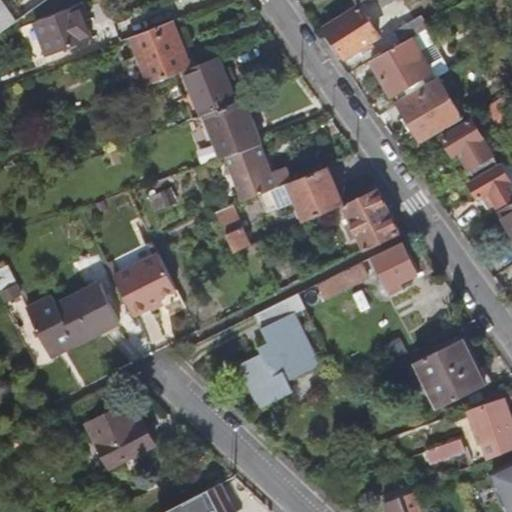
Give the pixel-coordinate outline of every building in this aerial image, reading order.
[(0,0),(0,5),(13,24),(18,21),(1,0),(0,0)] [(0,33),(13,24),(0,5),(0,33)] [(94,39),(81,6),(37,23),(50,56),(94,39)] [(382,35),(364,6),(329,28),(347,57),(362,47),(365,51),(376,45),(373,41),(382,35)] [(431,28),(423,16),(398,31),(404,43),(414,37),(428,30),(431,28)] [(151,84),(184,71),(191,68),(173,22),(132,38),(151,84)] [(404,43),(373,61),(393,97),(397,94),(400,101),(439,78),(451,71),(428,30),(414,37),(404,43)] [(205,114),(236,102),(219,57),(191,68),(184,71),(202,115),(205,114)] [(400,101),(424,142),(464,118),(439,78),(400,101)] [(511,92),(489,107),(499,124),(511,115),(511,92)] [(230,155),(260,144),(263,143),(244,99),(236,102),(205,114),(209,126),(211,126),(221,158),(230,155)] [(500,163),(474,120),(446,137),(456,154),(462,151),(477,177),(500,163)] [(260,195),(272,190),(287,184),(280,166),(269,171),(260,144),(230,155),(246,200),(260,195)] [(511,155),(502,162),(511,179),(511,155)] [(511,179),(502,162),(500,163),(477,177),(471,180),(482,197),(485,196),(488,201),(491,205),(497,201),(499,204),(511,196),(511,179)] [(308,220),(344,204),(327,167),(287,184),(272,190),(279,206),(297,198),(308,220)] [(367,249),(402,232),(380,189),(346,206),(353,222),(348,225),(354,239),(361,235),(367,249)] [(268,212),(279,206),(272,190),(260,195),(268,212)] [(511,202),(501,209),(511,227),(511,202)] [(236,252),(252,243),(234,205),(216,213),(236,252)] [(270,267),(282,261),(271,237),(259,243),(270,267)] [(136,315),(164,301),(163,297),(179,289),(155,240),(110,262),(136,315)] [(406,285),(404,281),(421,273),(406,241),(374,257),(391,292),(406,285)] [(327,297),(371,277),(364,262),(320,283),(327,297)] [(20,297),(5,268),(0,270),(0,291),(6,304),(20,297)] [(122,322),(103,283),(58,304),(57,305),(77,344),(122,322)] [(291,381),(320,366),(295,315),(308,309),(301,293),(257,315),(271,341),(260,346),(264,353),(243,363),(265,406),(296,391),(291,381)] [(54,296),(28,309),(52,356),(77,344),(57,305),(58,304),(54,296)] [(436,395),(491,375),(486,365),(481,368),(465,338),(419,362),(436,395)] [(441,406),(493,379),(491,375),(436,395),(441,406)] [(511,406),(509,398),(472,411),(484,444),(494,440),(499,454),(511,449),(511,406)] [(110,466),(157,444),(146,420),(137,424),(127,404),(89,423),(110,466)] [(431,458),(454,449),(463,469),(473,465),(461,433),(427,447),(431,458)] [(511,465),(495,473),(511,511),(511,465)] [(230,511),(228,508),(216,486),(173,510),(174,511),(230,511)] [(403,491),(389,496),(394,511),(421,511),(421,510),(423,509),(417,494),(406,499),(403,491)]
